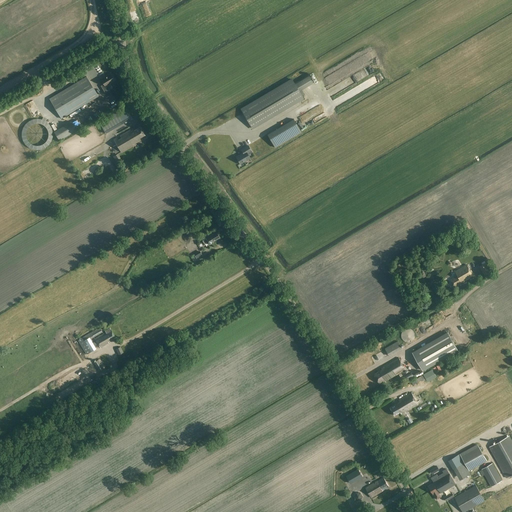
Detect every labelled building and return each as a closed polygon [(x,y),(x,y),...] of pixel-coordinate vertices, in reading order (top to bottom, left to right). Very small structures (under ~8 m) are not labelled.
[(298,79),(300,83),(302,82),(303,84),(313,80),(310,72),(300,76),(301,78),(298,79)] [(115,80),(110,74),(101,79),(104,84),(100,86),(104,92),(109,89),(107,85),(115,80)] [(86,76),(49,99),(61,119),(98,96),(86,76)] [(292,79),(241,109),(252,128),(303,98),(292,79)] [(366,89),(375,85),(373,80),(364,83),(366,89)] [(118,111),(122,117),(129,113),(128,111),(125,106),(118,110),(118,111)] [(118,112),(101,123),(106,130),(122,119),(118,112)] [(293,120),(268,135),(275,146),(300,131),(293,120)] [(54,132),(59,140),(76,130),(71,121),(54,132)] [(130,130),(120,136),(121,138),(118,139),(117,137),(113,139),(121,152),(140,141),(139,139),(145,135),(140,127),(134,130),(133,129),(130,131),(130,130)] [(241,150),(243,153),(236,157),(240,164),(250,158),(248,154),(252,152),(248,146),(241,150)] [(204,243),(207,241),(209,245),(214,242),(214,241),(220,237),(216,231),(212,234),(211,233),(205,237),(202,239),(204,243)] [(194,254),(197,260),(203,257),(200,251),(194,254)] [(479,266),(484,276),(491,272),(486,263),(479,266)] [(471,277),(473,276),(467,265),(455,271),(458,276),(451,280),(455,286),(462,282),(464,280),(465,281),(471,277)] [(96,349),(99,347),(100,348),(108,343),(108,341),(115,337),(110,328),(105,331),(106,332),(94,339),(94,337),(103,332),(100,329),(99,328),(85,336),(78,341),(87,354),(96,349)] [(401,337),(402,338),(402,339),(403,340),(404,341),(405,341),(406,342),(407,342),(408,342),(409,342),(410,342),(411,341),(412,341),(413,340),(414,339),(414,338),(415,337),(415,336),(415,334),(415,333),(414,332),(414,331),(413,330),(412,330),(411,329),(410,329),(409,329),(407,329),(406,329),(405,329),(404,330),(403,331),(402,331),(402,332),(401,334),(401,335),(401,336),(401,337)] [(412,352),(423,371),(458,351),(448,332),(412,352)] [(400,341),(386,347),(390,354),(403,348),(400,341)] [(388,380),(406,370),(399,358),(381,368),(382,369),(374,374),(380,384),(384,382),(388,379),(388,380)] [(98,371),(103,369),(98,360),(94,362),(98,371)] [(401,414),(418,404),(411,393),(399,400),(400,402),(390,408),(395,415),(400,412),(401,414)] [(511,475),(511,441),(509,436),(489,447),(507,478),(511,475)] [(460,454),(462,458),(468,470),(469,471),(487,461),(478,444),(460,454)] [(459,454),(448,460),(453,469),(457,468),(463,480),(470,474),(464,462),(459,454)] [(491,487),(502,481),(492,463),(482,469),(491,487)] [(358,469),(351,473),(355,481),(362,476),(358,469)] [(447,469),(443,471),(444,473),(438,477),(437,475),(432,478),(434,482),(428,486),(429,487),(428,487),(429,489),(430,489),(433,494),(436,499),(441,497),(439,493),(456,484),(447,469)] [(366,488),(371,497),(371,498),(383,491),(389,487),(384,477),(378,481),(366,488)] [(456,495),(456,496),(455,497),(462,511),(464,511),(484,501),(476,485),(458,495),(458,494),(456,495)] [(356,500),(361,500),(363,496),(361,493),(356,492),(354,496),(356,500)] [(454,500),(452,497),(454,496),(452,493),(444,497),(446,501),(447,501),(448,503),(454,500)]
